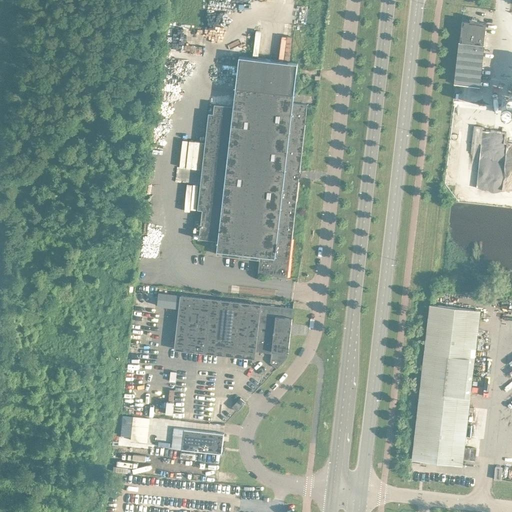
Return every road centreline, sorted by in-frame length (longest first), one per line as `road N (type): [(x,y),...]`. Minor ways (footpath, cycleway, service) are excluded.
road 1 (unclassified): [(334,483),(282,488),(249,468),(244,446),(315,343),(351,0)]
road 2 (secondary): [(364,486),(417,0)]
road 3 (secondary): [(390,0),(334,483)]
road 4 (unclassified): [(511,510),(364,486)]
